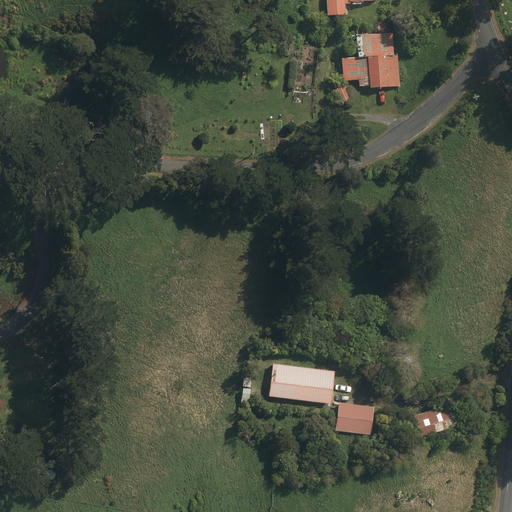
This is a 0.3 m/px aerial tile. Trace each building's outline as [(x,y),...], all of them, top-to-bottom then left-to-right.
[(392,34),(354,36),(355,59),(340,60),(341,82),(357,81),(357,87),(368,87),(368,89),(399,87),(395,55),(393,55),(392,34)] [(339,104),(350,99),(344,84),(332,89),(339,104)] [(71,99),(65,98),(63,108),(69,109),(71,99)] [(333,371),(271,364),(267,397),(329,404),(333,371)] [(388,393),(396,389),(393,383),(385,386),(388,393)] [(250,390),(242,389),(240,403),(248,404),(250,390)] [(452,404),(413,416),(420,438),(459,425),(452,404)] [(376,410),(340,405),(336,434),(372,439),(376,410)]
